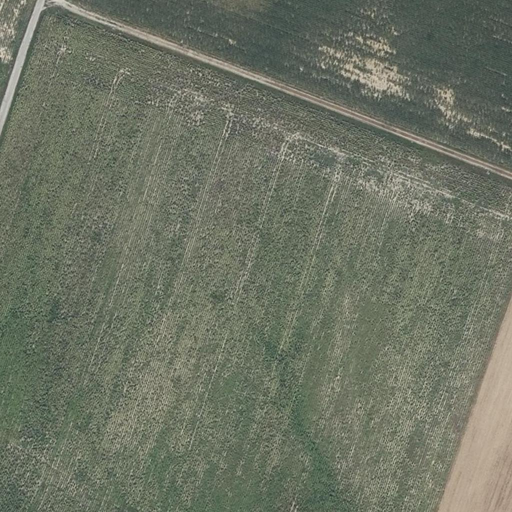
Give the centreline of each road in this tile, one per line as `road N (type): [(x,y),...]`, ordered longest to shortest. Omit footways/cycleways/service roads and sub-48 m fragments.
road 1 (track): [(53,0),(511,178)]
road 2 (unclassified): [(0,118),(42,0)]
